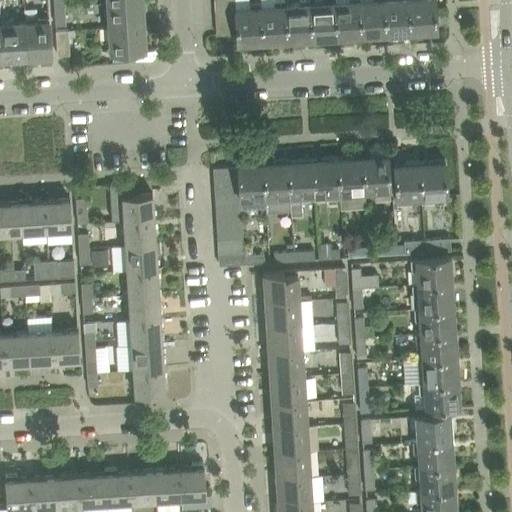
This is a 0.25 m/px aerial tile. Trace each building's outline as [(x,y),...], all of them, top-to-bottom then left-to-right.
[(109,13),(110,26),(144,24),(144,14),(143,14),(141,0),(136,0),(104,2),(105,13),(109,13)] [(215,0),(216,9),(236,8),(236,7),(235,0),(215,0)] [(275,0),(276,5),(261,6),(264,43),(264,41),(288,40),(288,41),(289,41),(286,4),(286,0),(275,0)] [(297,3),(286,4),(289,41),(289,39),(312,38),(313,40),(311,3),(310,0),(299,0),(300,3),(297,3)] [(310,0),(311,3),(313,40),(314,40),(314,38),(337,36),(337,38),(338,38),(335,0),(310,0)] [(335,0),(338,38),(339,38),(338,36),(362,35),(362,36),(363,36),(360,0),(335,0)] [(360,0),(363,36),(364,36),(363,35),(387,33),(387,35),(388,35),(385,0),(360,0)] [(385,0),(388,35),(388,33),(412,31),(412,33),(410,0),(385,0)] [(410,0),(412,33),(413,33),(413,31),(436,30),(437,32),(438,31),(437,23),(437,15),(435,0),(410,0)] [(236,7),(236,8),(237,20),(237,33),(238,44),(239,44),(239,43),(263,41),(263,43),(264,43),(261,6),(261,1),(251,1),(251,6),(236,7)] [(65,4),(54,5),(55,24),(56,24),(66,23),(65,4)] [(216,9),(216,21),(237,20),(236,8),(216,9)] [(448,14),(437,15),(437,23),(448,23),(448,14)] [(38,21),(25,22),(27,56),(37,55),(37,54),(50,53),(50,55),(52,54),(49,17),(38,17),(38,21)] [(13,19),(1,20),(3,56),(18,55),(18,57),(27,56),(25,22),(13,23),(13,19)] [(217,34),(237,33),(237,20),(216,21),(217,34)] [(144,24),(110,26),(110,39),(107,39),(107,50),(146,48),(146,47),(145,47),(144,33),(145,33),(144,24)] [(56,30),(58,54),(70,53),(69,29),(56,30)] [(363,153),(362,153),(365,194),(376,193),(376,198),(391,197),(390,188),(389,171),(388,151),(387,151),(387,153),(363,154),(363,153)] [(339,154),(338,154),(341,196),(342,206),(365,204),(365,194),(362,153),(361,153),(362,155),(339,156),(339,154)] [(314,156),(313,156),(316,197),(325,197),(326,197),(340,196),(341,196),(338,154),(337,154),(337,156),(314,157),(314,156)] [(289,157),(288,157),(292,209),(292,213),(302,212),(301,198),(315,198),(316,197),(313,156),(313,158),(289,159),(289,157)] [(264,159),(266,196),(265,196),(266,205),(266,211),(292,209),(288,157),(288,159),(265,161),(264,159)] [(421,159),(420,159),(422,196),(422,201),(433,200),(433,195),(447,194),(445,157),(444,157),(444,159),(421,161),(421,159)] [(239,161),(238,161),(238,165),(239,178),(240,190),(241,202),(241,207),(266,205),(265,196),(266,196),(264,159),(263,159),(263,161),(239,162),(239,161)] [(396,160),(395,160),(396,180),(397,202),(409,201),(409,197),(421,196),(422,196),(420,159),(419,159),(419,161),(396,162),(396,160)] [(213,167),(214,180),(239,178),(238,165),(213,167)] [(214,180),(215,192),(240,190),(239,178),(214,180)] [(215,192),(216,204),(241,202),(240,190),(215,192)] [(122,194),(124,219),(154,216),(152,192),(122,194)] [(26,196),(20,197),(20,200),(22,230),(23,242),(47,241),(46,229),(47,229),(45,199),(33,200),(32,196),(26,196)] [(70,197),(45,199),(47,229),(72,227),(70,197)] [(76,197),(76,212),(87,211),(86,197),(76,197)] [(14,201),(0,201),(0,231),(22,230),(20,200),(14,201)] [(216,204),(216,216),(242,214),(241,207),(241,202),(216,204)] [(216,216),(217,228),(242,226),(242,214),(216,216)] [(124,219),(125,243),(155,241),(154,216),(124,219)] [(217,228),(218,240),(243,238),(242,226),(217,228)] [(77,233),(78,246),(88,246),(87,232),(77,233)] [(450,237),(425,239),(425,251),(451,249),(450,237)] [(243,238),(218,240),(219,252),(244,250),(243,238)] [(425,251),(425,239),(405,240),(405,252),(425,251)] [(157,266),(156,254),(161,254),(160,242),(155,242),(155,241),(125,243),(127,268),(157,266)] [(331,242),(319,243),(320,258),(339,256),(339,247),(332,247),(331,246),(331,242)] [(389,244),(368,245),(369,254),(390,253),(389,244)] [(368,245),(348,246),(349,256),(369,254),(368,245)] [(88,246),(78,246),(79,261),(89,260),(88,246)] [(107,248),(92,249),(93,265),(108,264),(107,248)] [(314,249),(294,250),(295,259),(314,258),(314,249)] [(245,262),(244,253),(244,250),(219,252),(219,264),(245,262)] [(294,250),(274,251),(275,260),(295,259),(294,250)] [(264,252),(244,253),(245,262),(265,261),(264,252)] [(417,268),(418,283),(454,280),(453,280),(451,256),(453,256),(453,255),(412,257),(412,269),(417,268)] [(74,257),(51,259),(52,275),(76,273),(74,257)] [(51,259),(34,260),(35,276),(52,275),(51,259)] [(14,260),(0,260),(0,261),(0,269),(1,279),(15,278),(14,260)] [(127,268),(129,292),(159,290),(157,266),(127,268)] [(360,266),(352,267),(353,287),(363,286),(378,285),(378,275),(378,272),(361,273),(360,268),(360,266)] [(333,270),(335,292),(347,291),(345,269),(333,270)] [(264,271),(265,300),(299,298),(298,273),(284,273),(284,270),(264,271)] [(76,290),(75,280),(60,281),(61,291),(76,290)] [(418,283),(413,283),(414,293),(414,296),(419,296),(420,307),(456,305),(456,304),(454,304),(453,281),(454,281),(454,280),(418,283)] [(81,282),(82,296),(92,295),(91,281),(81,282)] [(26,293),(25,283),(10,284),(10,294),(26,293)] [(39,283),(25,283),(26,293),(40,293),(39,283)] [(363,286),(353,287),(354,307),(364,306),(363,286)] [(129,292),(130,317),(160,315),(159,290),(129,292)] [(92,295),(82,296),(83,310),(93,310),(92,295)] [(299,298),(265,300),(267,326),(301,323),(313,323),(311,297),(299,298)] [(335,301),(337,321),(349,320),(347,300),(335,301)] [(416,332),(458,330),(457,329),(456,329),(455,306),(456,306),(456,305),(420,307),(414,308),(415,318),(420,318),(421,331),(416,332)] [(130,317),(116,318),(118,343),(132,342),(162,340),(160,315),(130,317)] [(354,316),(356,336),(366,336),(365,315),(354,316)] [(349,320),(337,321),(338,342),(350,342),(349,320)] [(267,326),(269,351),(302,349),(301,323),(267,326)] [(54,359),(80,357),(78,328),(52,329),(54,359)] [(30,360),(54,359),(52,329),(28,331),(30,360)] [(421,332),(416,332),(417,343),(418,356),(418,357),(459,354),(458,354),(456,331),(458,331),(458,330),(421,332)] [(5,362),(30,360),(28,331),(3,332),(5,362)] [(84,332),(85,345),(95,344),(94,331),(84,332)] [(366,336),(356,336),(357,356),(367,356),(366,336)] [(132,342),(134,366),(164,364),(162,340),(132,342)] [(95,344),(85,345),(86,360),(96,359),(95,344)] [(269,351),(270,376),(304,374),(302,349),(269,351)] [(339,351),(340,371),(352,371),(351,350),(339,351)] [(418,368),(419,382),(460,379),(459,379),(458,355),(459,355),(459,354),(418,357),(418,368)] [(164,364),(134,366),(135,394),(166,392),(164,364)] [(357,365),(358,386),(369,385),(368,365),(357,365)] [(87,372),(88,386),(99,385),(98,371),(87,372)] [(352,371),(340,371),(342,392),(353,392),(352,371)] [(270,376),(272,401),(306,399),(304,374),(270,376)] [(460,379),(419,382),(420,393),(425,392),(426,407),(462,405),(462,404),(461,404),(459,380),(460,380),(460,379)] [(369,385),(358,386),(360,406),(370,405),(369,385)] [(272,401),(273,426),(307,424),(306,399),(272,401)] [(342,402),(344,422),(355,421),(354,401),(342,402)] [(413,439),(413,440),(454,437),(454,436),(453,436),(451,413),(453,413),(453,412),(411,415),(412,426),(417,425),(418,439),(413,439)] [(370,417),(361,417),(362,441),(372,441),(370,417)] [(355,421),(344,422),(345,443),(357,442),(355,421)] [(273,426),(275,451),(309,449),(307,424),(273,426)] [(414,464),(414,465),(456,462),(454,462),(452,438),(454,438),(454,437),(413,440),(413,451),(419,450),(419,463),(414,464)] [(362,448),(364,468),(374,467),(372,448),(362,448)] [(275,451),(277,477),(310,474),(309,449),(275,451)] [(346,452),(347,472),(359,471),(357,451),(346,452)] [(181,497),(206,495),(204,465),(204,461),(191,462),(191,466),(179,466),(181,497)] [(416,489),(416,490),(458,487),(457,486),(456,486),(454,463),(456,463),(456,462),(414,465),(415,475),(420,475),(421,489),(416,489)] [(117,466),(105,467),(105,471),(107,511),(115,511),(133,511),(132,500),(130,469),(117,470),(117,466)] [(179,466),(154,468),(156,498),(157,498),(179,497),(181,497),(179,466)] [(374,467),(364,468),(365,489),(375,488),(374,467)] [(154,468),(130,469),(132,500),(156,498),(154,468)] [(107,511),(105,471),(81,473),(83,503),(83,511),(107,511)] [(359,471),(347,472),(348,493),(360,492),(359,471)] [(33,511),(33,506),(31,476),(18,477),(18,473),(6,473),(6,477),(5,478),(7,507),(7,508),(23,507),(23,511),(33,511)] [(81,473),(55,474),(57,504),(83,503),(81,473)] [(55,474),(31,476),(33,505),(33,506),(33,511),(46,511),(46,505),(57,504),(55,474)] [(277,477),(278,502),(312,500),(310,474),(277,477)] [(451,511),(459,511),(457,511),(456,488),(458,488),(458,487),(416,490),(416,500),(422,500),(422,511),(451,511)] [(206,495),(181,497),(182,507),(207,505),(206,495)] [(179,497),(157,498),(158,510),(180,509),(179,497)] [(366,497),(366,511),(376,511),(376,497),(366,497)] [(278,502),(278,511),(312,511),(312,500),(278,502)] [(349,502),(349,511),(361,511),(360,501),(349,502)] [(83,511),(83,503),(57,504),(57,511),(83,511)]
